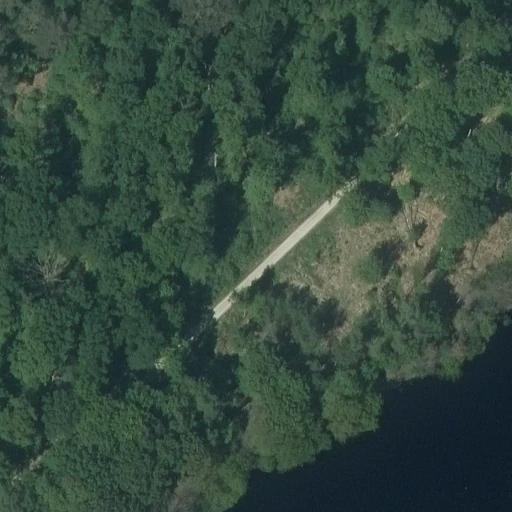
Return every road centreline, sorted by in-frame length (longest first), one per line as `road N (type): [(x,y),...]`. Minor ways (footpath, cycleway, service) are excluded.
road 1 (track): [(8,511),(511,30)]
road 2 (unknown): [(173,0),(0,184)]
